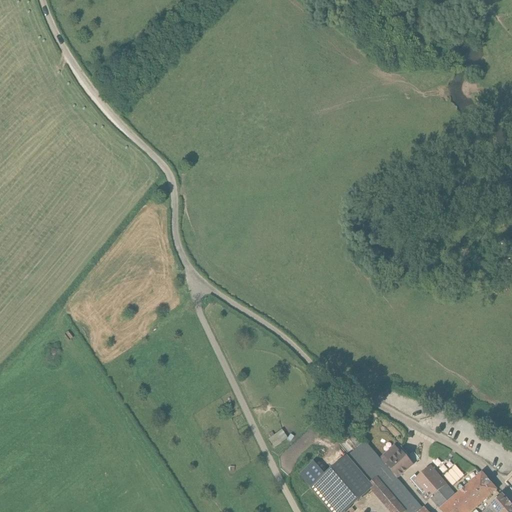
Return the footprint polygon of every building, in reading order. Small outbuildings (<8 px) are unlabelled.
[(276,446),(290,437),(284,427),(270,436),(276,446)] [(406,511),(418,511),(422,509),(365,441),(313,486),(335,511),(404,511),(406,511)] [(414,453),(408,458),(402,451),(385,464),(386,465),(385,465),(397,478),(398,479),(414,465),(413,465),(419,460),(414,453)] [(446,472),(454,482),(462,475),(454,465),(446,472)] [(482,474),(457,496),(432,468),(416,482),(440,510),(441,511),(471,511),(496,490),(482,474)] [(483,511),(505,511),(511,506),(511,505),(509,503),(502,496),(490,507),(483,511)]
